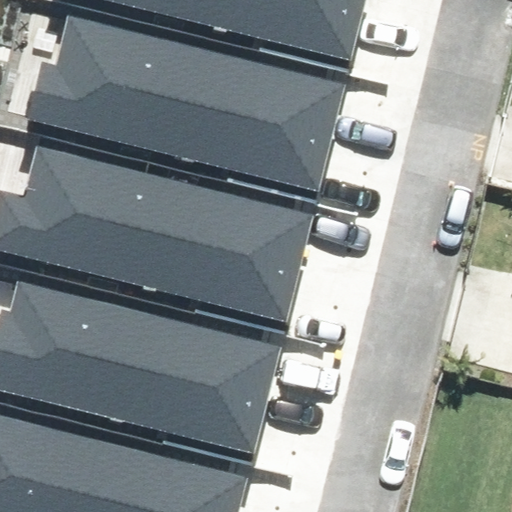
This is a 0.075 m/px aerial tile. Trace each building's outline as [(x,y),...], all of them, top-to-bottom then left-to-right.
[(92,0),(350,64),(366,0),(92,0)] [(28,119),(319,192),(348,78),(74,9),(60,65),(43,61),(28,119)] [(0,251),(287,324),(316,209),(42,141),(28,197),(0,189),(0,251)] [(0,391),(255,455),(283,341),(19,276),(10,312),(2,310),(0,319),(0,391)] [(0,511),(238,511),(249,471),(0,408),(0,511)]
